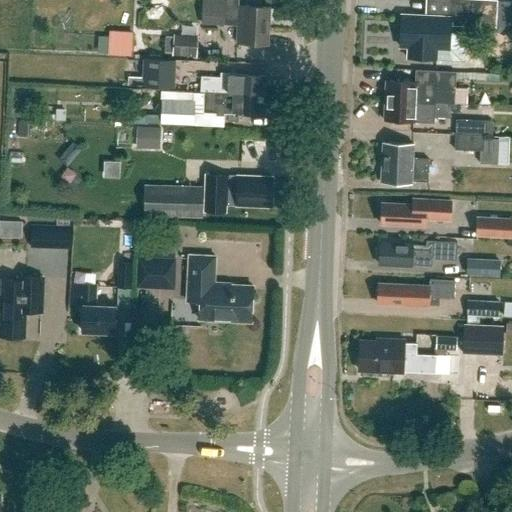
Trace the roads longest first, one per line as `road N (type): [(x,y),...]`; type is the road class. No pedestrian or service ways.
road 1 (secondary): [(316,315),(332,0)]
road 2 (unclassified): [(295,455),(78,440),(0,420)]
road 3 (unclassified): [(325,458),(435,460),(511,443)]
road 4 (secondary): [(325,458),(327,361),(316,315)]
road 5 (secondary): [(316,315),(299,366),(295,455)]
